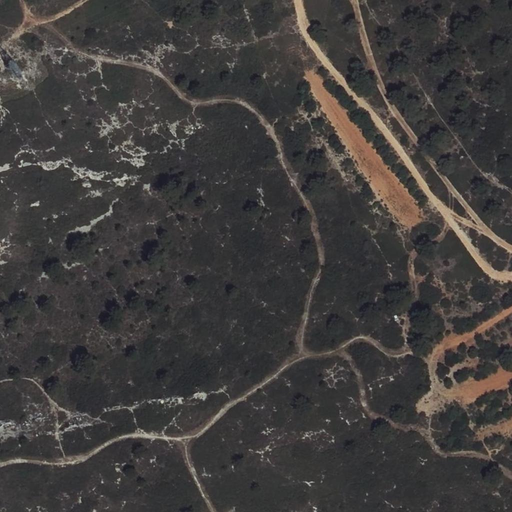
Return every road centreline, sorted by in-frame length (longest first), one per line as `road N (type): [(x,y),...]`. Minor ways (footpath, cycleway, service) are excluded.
road 1 (track): [(295,0),(305,30),(484,261),(511,272)]
road 2 (track): [(354,0),(403,127),(450,191),(511,247)]
